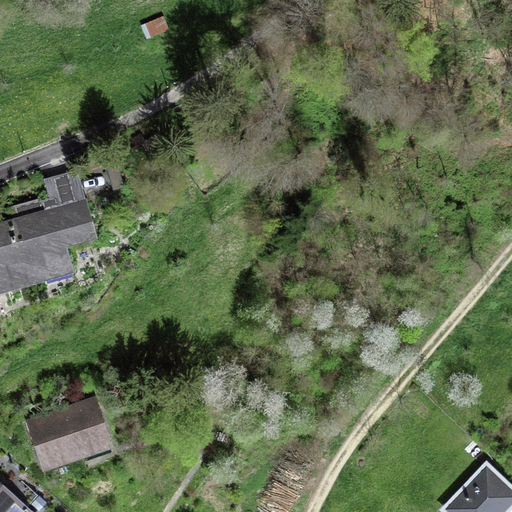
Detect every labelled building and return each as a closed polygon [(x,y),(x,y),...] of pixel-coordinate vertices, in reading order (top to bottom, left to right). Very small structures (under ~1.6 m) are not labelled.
[(169,30),(163,17),(140,28),(146,41),(169,30)] [(96,197),(125,189),(117,162),(89,170),(96,197)] [(97,243),(77,171),(43,181),(47,197),(10,208),(13,220),(0,223),(0,296),(19,292),(22,301),(48,293),(47,288),(75,280),(67,252),(97,243)] [(155,387),(129,397),(136,415),(162,404),(155,387)] [(24,420),(42,476),(113,453),(95,397),(24,420)] [(504,511),(511,504),(511,481),(486,457),(439,506),(444,511),(504,511)] [(0,511),(28,511),(0,484),(0,511)]
